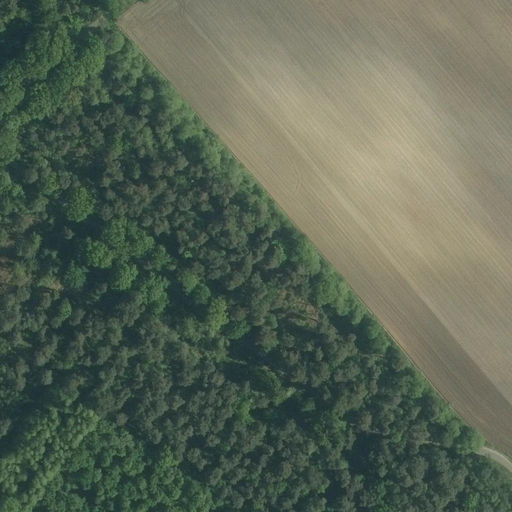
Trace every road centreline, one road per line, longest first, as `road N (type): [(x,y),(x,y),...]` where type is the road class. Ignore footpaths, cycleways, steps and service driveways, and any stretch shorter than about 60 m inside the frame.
road 1 (unclassified): [(511,469),(475,449),(351,422),(0,154)]
road 2 (unclassified): [(126,0),(0,104)]
